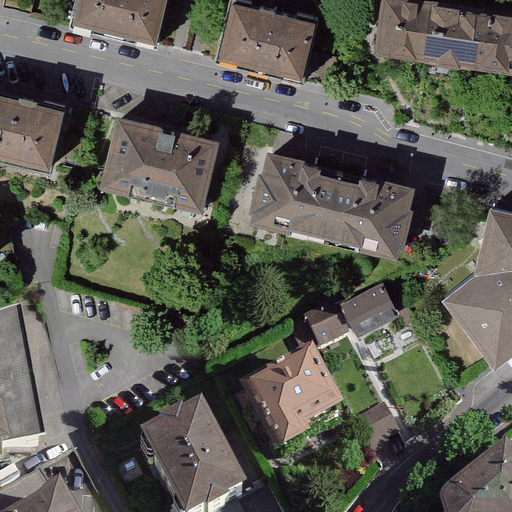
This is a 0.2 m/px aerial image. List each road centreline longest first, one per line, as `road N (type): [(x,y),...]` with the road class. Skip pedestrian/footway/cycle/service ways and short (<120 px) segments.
road 1 (residential): [(0,44),(329,120),(390,149),(511,183)]
road 2 (residential): [(511,393),(375,511)]
